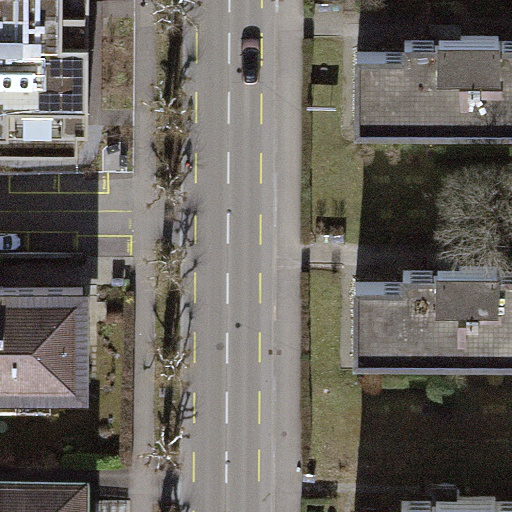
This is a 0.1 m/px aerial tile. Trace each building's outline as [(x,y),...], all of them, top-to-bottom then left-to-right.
[(84,0),(0,0),(0,119),(85,120),(84,0)] [(406,51),(356,52),(357,126),(511,122),(511,41),(498,42),(497,34),(450,35),(441,35),(441,39),(405,40),(406,51)] [(405,281),(356,281),(355,351),(511,351),(511,270),(497,270),(497,264),(448,264),(437,264),(437,271),(405,270),(405,281)] [(84,286),(0,286),(0,389),(85,389),(84,286)] [(403,511),(511,511),(511,501),(494,501),(494,495),(445,495),(437,495),(437,501),(404,501),(403,511)]
